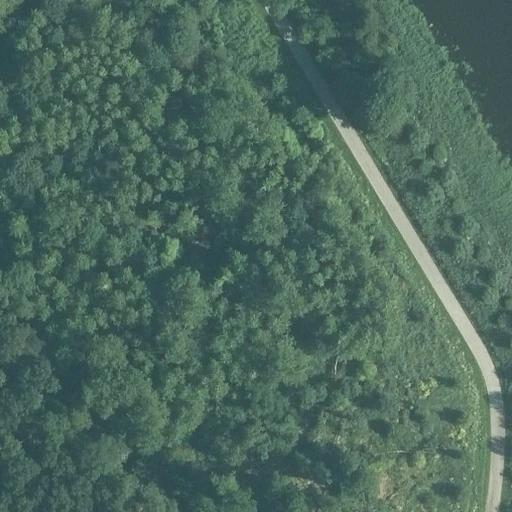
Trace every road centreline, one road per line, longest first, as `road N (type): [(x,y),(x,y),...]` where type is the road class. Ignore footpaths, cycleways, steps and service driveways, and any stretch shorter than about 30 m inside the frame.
road 1 (unclassified): [(494,511),(498,409),(476,350),(266,0)]
road 2 (unknown): [(511,316),(448,206),(400,66),(358,0)]
